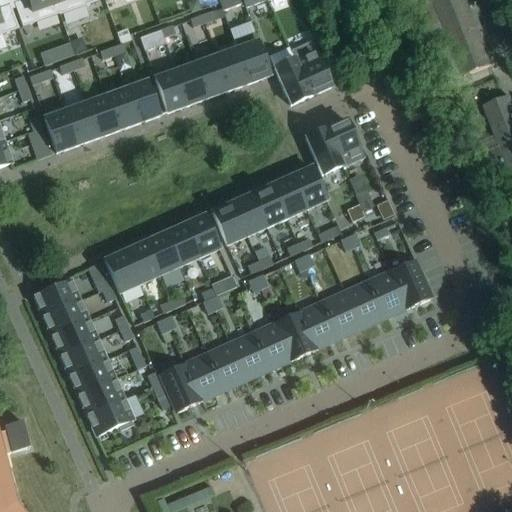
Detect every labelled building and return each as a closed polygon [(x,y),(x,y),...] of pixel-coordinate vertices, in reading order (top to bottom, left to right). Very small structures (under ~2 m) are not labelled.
[(25,0),(26,1),(13,5),(15,10),(21,29),(58,15),(59,15),(53,0),(25,0)] [(53,0),(59,15),(58,15),(58,16),(97,3),(95,0),(53,0)] [(241,0),(217,0),(219,4),(221,10),(222,11),(242,3),(242,2),(241,0)] [(266,0),(241,0),(242,2),(242,3),(244,9),(267,1),(266,0)] [(423,0),(426,7),(435,3),(464,78),(491,67),(464,0),(423,0)] [(0,36),(17,30),(11,11),(9,6),(0,9),(0,36)] [(212,13),(200,17),(203,25),(215,21),(212,13)] [(203,25),(200,17),(189,22),(192,29),(203,25)] [(171,28),(160,32),(163,40),(174,36),(171,28)] [(163,40),(160,32),(139,40),(144,53),(165,45),(163,40)] [(236,52),(235,52),(247,86),(269,78),(254,34),(232,42),(236,52)] [(81,41),(69,46),(73,55),(84,50),(81,41)] [(294,62),(293,62),(310,98),(330,89),(310,43),(289,52),(294,62)] [(68,45),(59,49),(63,61),(72,57),(68,45)] [(122,46),(110,50),(113,58),(124,53),(122,46)] [(113,58),(110,50),(99,54),(102,62),(113,58)] [(235,52),(215,59),(227,93),(247,86),(235,52)] [(215,59),(194,67),(207,100),(227,93),(215,59)] [(81,61),(69,65),(72,73),(84,68),(81,61)] [(310,98),(293,62),(273,71),(289,107),(310,98)] [(72,73),(69,65),(58,69),(61,77),(72,73)] [(194,67),(174,74),(186,108),(207,100),(194,67)] [(49,72),(38,76),(41,84),(52,80),(49,72)] [(186,108),(174,74),(153,81),(166,115),(186,108)] [(18,93),(25,90),(21,79),(14,81),(18,93)] [(147,84),(126,91),(138,125),(159,118),(147,84)] [(30,101),(25,90),(18,93),(22,104),(30,101)] [(126,91),(106,99),(118,132),(138,125),(126,91)] [(511,108),(508,98),(483,108),(498,148),(481,154),(493,184),(510,178),(510,179),(511,178),(511,108)] [(106,99),(85,106),(98,140),(118,132),(106,99)] [(85,106),(65,113),(77,147),(98,140),(85,106)] [(77,147),(65,113),(43,121),(55,155),(77,147)] [(32,133),(40,131),(36,119),(28,122),(32,133)] [(345,122),(325,131),(341,168),(362,158),(361,158),(345,122)] [(44,142),(40,131),(32,133),(37,145),(44,142)] [(325,131),(304,140),(316,167),(321,177),(341,168),(325,131)] [(3,145),(0,145),(0,168),(10,165),(3,145)] [(311,170),(290,179),(304,212),(326,202),(311,170)] [(290,179),(270,188),(285,221),(304,212),(290,179)] [(270,188),(250,197),(265,230),(285,221),(270,188)] [(366,193),(355,198),(358,206),(361,213),(373,208),(369,201),(366,193)] [(250,197),(230,206),(245,239),(265,230),(250,197)] [(230,206),(210,215),(225,248),(245,239),(230,206)] [(361,213),(358,206),(347,211),(351,218),(361,213)] [(511,228),(507,217),(489,225),(497,246),(511,239),(511,228)] [(204,218),(184,227),(199,260),(219,251),(204,218)] [(184,227),(164,236),(179,269),(199,260),(184,227)] [(322,235),(326,242),(337,237),(334,230),(322,235)] [(384,230),(373,235),(376,242),(387,237),(384,230)] [(164,236),(144,245),(159,277),(179,269),(164,236)] [(354,236),(347,239),(352,250),(359,247),(354,236)] [(347,239),(340,242),(345,253),(352,250),(347,239)] [(311,249),(308,241),(297,246),(300,254),(311,249)] [(144,245),(125,253),(139,286),(159,277),(144,245)] [(297,246),(286,251),(289,258),(300,254),(297,246)] [(125,253),(103,263),(118,296),(139,286),(125,253)] [(308,257),(301,260),(306,271),(313,268),(308,257)] [(272,267),(269,259),(257,264),(261,272),(272,267)] [(301,260),(294,264),(299,275),(306,271),(301,260)] [(413,263),(390,273),(407,311),(430,301),(413,263)] [(261,272),(257,264),(247,269),(250,276),(261,272)] [(390,273),(367,283),(384,321),(406,311),(406,312),(407,311),(390,273)] [(96,282),(102,293),(109,290),(104,278),(96,282)] [(262,278),(255,281),(260,292),(267,289),(262,278)] [(255,281),(247,284),(252,295),(260,292),(255,281)] [(33,299),(42,320),(78,303),(69,283),(33,299)] [(367,283),(344,294),(361,331),(384,321),(367,283)] [(223,286),(211,291),(215,298),(226,293),(223,286)] [(114,301),(109,290),(102,293),(107,304),(114,301)] [(211,291),(201,296),(204,303),(215,298),(211,291)] [(344,294),(321,304),(338,342),(361,331),(344,294)] [(181,298),(170,303),(173,311),(184,305),(181,298)] [(216,298),(209,301),(214,312),(221,309),(216,298)] [(209,301),(202,305),(207,316),(214,312),(209,301)] [(42,320),(51,339),(87,323),(78,303),(42,320)] [(173,311),(170,303),(159,308),(162,315),(173,311)] [(321,304),(298,315),(315,352),(338,342),(321,304)] [(139,317),(143,324),(154,319),(150,312),(139,317)] [(298,315),(274,325),(291,363),(315,353),(315,352),(298,315)] [(119,332),(127,329),(122,318),(114,321),(119,332)] [(171,319),(163,322),(168,333),(176,330),(171,319)] [(163,322),(156,325),(161,336),(168,333),(163,322)] [(51,339),(60,359),(96,343),(87,323),(51,339)] [(274,325),(251,335),(268,373),(291,363),(274,325)] [(132,340),(127,329),(119,332),(124,343),(132,340)] [(251,335),(228,346),(245,383),(268,373),(251,335)] [(60,359),(69,379),(105,362),(96,343),(60,359)] [(228,346),(205,356),(222,394),(245,383),(228,346)] [(205,356),(182,367),(199,405),(200,404),(222,394),(205,356)] [(144,368),(139,357),(132,361),(137,372),(144,368)] [(69,379),(77,398),(114,382),(105,362),(69,379)] [(182,367),(159,377),(176,415),(199,405),(182,367)] [(147,378),(152,389),(159,386),(154,374),(147,378)] [(77,398),(86,418),(123,402),(114,382),(77,398)] [(164,397),(159,386),(152,389),(157,400),(164,397)] [(123,402),(86,418),(95,439),(119,428),(120,432),(131,427),(129,423),(132,422),(123,402)] [(34,414),(20,419),(25,433),(39,428),(34,414)] [(0,433),(0,511),(22,511),(15,501),(3,456),(28,449),(21,424),(4,428),(5,432),(0,433)] [(237,473),(225,477),(233,497),(245,492),(237,473)]
